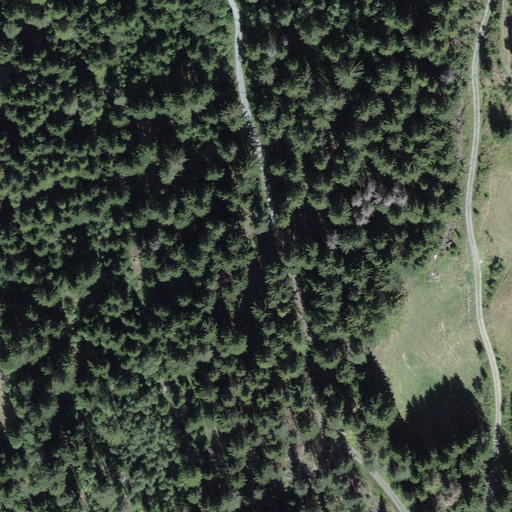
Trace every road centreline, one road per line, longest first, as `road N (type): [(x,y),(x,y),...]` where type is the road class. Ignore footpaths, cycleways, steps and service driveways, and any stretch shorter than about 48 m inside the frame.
road 1 (track): [(389,511),(323,408),(283,269),(232,0)]
road 2 (track): [(494,0),(473,178),(500,373),(497,511)]
